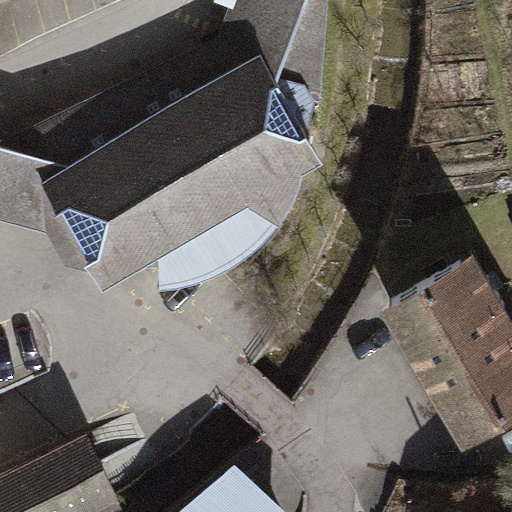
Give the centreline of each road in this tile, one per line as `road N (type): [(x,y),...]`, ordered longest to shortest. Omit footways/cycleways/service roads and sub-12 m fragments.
road 1 (residential): [(324,511),(323,465),(199,349)]
road 2 (residential): [(0,430),(199,349)]
road 3 (residential): [(199,349),(0,279)]
